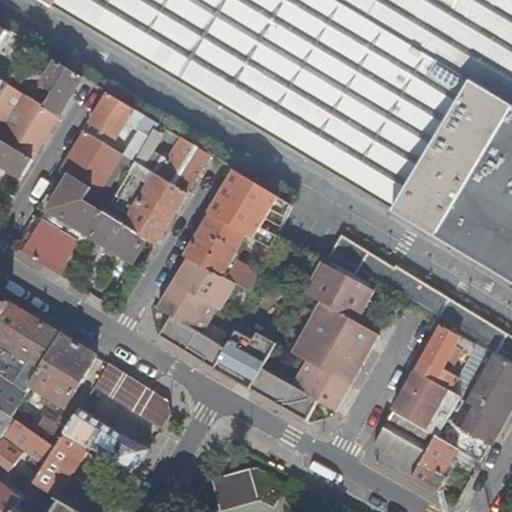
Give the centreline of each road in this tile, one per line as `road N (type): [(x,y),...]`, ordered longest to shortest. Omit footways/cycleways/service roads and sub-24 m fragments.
road 1 (unclassified): [(511,308),(3,0)]
road 2 (residential): [(219,169),(120,335)]
road 3 (residential): [(92,94),(0,254)]
road 4 (residential): [(416,325),(339,463)]
road 5 (residential): [(0,265),(120,335)]
road 6 (residential): [(220,394),(339,463)]
road 7 (residential): [(220,394),(150,511)]
